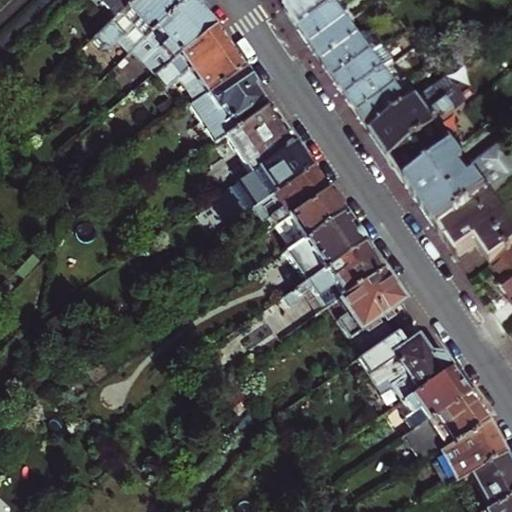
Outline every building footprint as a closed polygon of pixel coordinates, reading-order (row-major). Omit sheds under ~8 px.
[(182,0),(132,0),(116,15),(92,38),(104,50),(110,50),(117,43),(125,36),(134,45),(182,0)] [(132,0),(101,0),(116,15),(132,0)] [(152,74),(211,27),(186,0),(182,0),(134,45),(128,51),(151,75),(152,74)] [(288,0),(286,13),(299,32),(336,7),(340,4),(337,0),(288,0)] [(311,50),(348,24),(336,7),(299,32),(311,50)] [(359,40),(348,24),(311,50),(322,66),(359,40)] [(190,102),(240,67),(211,27),(152,74),(162,86),(174,78),(190,102)] [(125,36),(117,43),(126,53),(128,51),(134,45),(125,36)] [(359,40),(322,66),(334,83),(371,58),(376,54),(364,37),(359,40)] [(376,54),(371,58),(334,83),(346,101),(384,76),(394,69),(382,51),(376,54)] [(225,133),(266,105),(240,67),(190,102),(189,103),(214,140),(225,133)] [(392,88),(384,76),(346,101),(359,119),(401,89),(398,85),(392,88)] [(390,164),(436,129),(466,107),(447,81),(442,84),(415,104),(371,136),(390,164)] [(371,136),(415,104),(404,87),(401,89),(359,119),(371,136)] [(291,143),(266,105),(225,133),(249,171),(291,143)] [(406,187),(447,156),(453,152),(436,129),(390,164),(406,187)] [(250,207),(308,168),(298,153),(291,143),(249,171),(212,196),(229,221),(250,207)] [(487,195),(511,175),(511,158),(500,143),(478,159),(487,171),(475,180),(476,188),(473,190),(447,156),(406,187),(437,232),(487,195)] [(266,230),(287,215),(323,189),(308,168),(250,207),(266,230)] [(287,215),(303,237),(339,212),(323,189),(287,215)] [(473,245),(490,268),(511,251),(511,231),(487,195),(437,232),(455,259),(473,245)] [(284,251),(305,281),(360,243),(339,212),(303,237),(284,251)] [(360,243),(305,281),(283,296),(289,306),(297,300),(298,295),(310,288),(324,308),(335,301),(379,270),(360,243)] [(511,251),(490,268),(501,283),(498,285),(510,301),(511,299),(511,251)] [(401,302),(379,270),(335,301),(356,333),(380,316),(401,302)] [(392,333),(380,316),(356,333),(348,338),(360,355),(392,333)] [(360,355),(356,358),(375,386),(383,380),(398,401),(401,399),(447,368),(438,355),(431,353),(427,355),(415,335),(403,343),(395,331),(392,333),(360,355)] [(430,415),(464,392),(447,368),(401,399),(409,412),(402,417),(410,429),(414,426),(430,415)] [(410,429),(401,434),(420,462),(436,452),(450,444),(484,424),(480,415),(464,392),(430,415),(414,426),(410,429)] [(465,473),(501,454),(484,424),(450,444),(436,452),(452,480),(465,473)] [(475,511),(477,511),(480,511),(511,493),(511,474),(501,454),(465,473),(473,487),(465,492),(475,511)] [(511,511),(511,493),(480,511),(511,511)]
